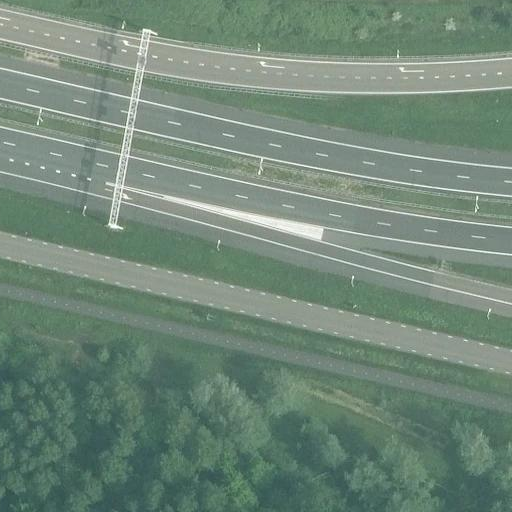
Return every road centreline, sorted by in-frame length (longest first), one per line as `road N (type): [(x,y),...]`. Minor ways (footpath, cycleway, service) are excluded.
road 1 (unclassified): [(511,365),(0,247)]
road 2 (motorway): [(511,181),(292,149),(0,82)]
road 3 (primary): [(511,74),(316,79),(221,71),(0,25)]
road 4 (motorway): [(108,167),(317,248),(511,301)]
road 5 (motorway): [(108,167),(293,207),(511,240)]
